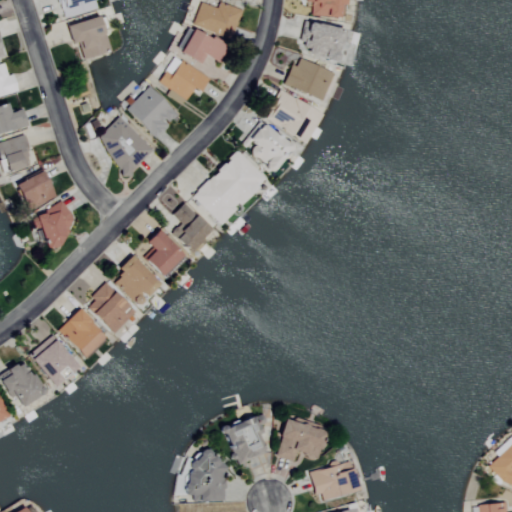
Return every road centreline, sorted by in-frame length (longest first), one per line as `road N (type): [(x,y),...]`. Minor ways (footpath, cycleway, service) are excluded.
road 1 (residential): [(0,335),(193,145),(242,85),(263,39),(269,0)]
road 2 (residential): [(118,220),(78,176),(18,0)]
